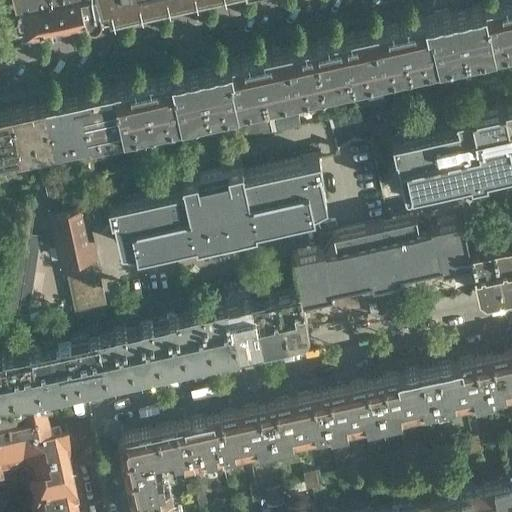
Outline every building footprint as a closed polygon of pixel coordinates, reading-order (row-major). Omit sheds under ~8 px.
[(79,9),(77,0),(16,0),(19,14),(19,15),(20,18),(24,21),(28,20),(29,20),(79,9)] [(102,4),(100,0),(77,0),(79,9),(100,4),(102,4)] [(511,0),(484,0),(471,3),(462,5),(456,6),(427,13),(437,58),(438,64),(460,59),(458,53),(472,50),(482,48),(483,54),(499,51),(499,53),(511,50),(511,0)] [(437,58),(427,13),(398,19),(408,64),(437,58)] [(408,64),(398,19),(369,26),(379,71),(408,64)] [(379,71),(369,26),(340,32),(350,77),(379,71)] [(350,77),(340,32),(312,38),(322,84),(350,77)] [(322,84),(312,38),(283,45),(293,90),(322,84)] [(293,90),(283,45),(254,51),(264,97),(293,90)] [(264,97),(254,51),(225,58),(235,103),(264,97)] [(197,112),(235,103),(225,58),(187,66),(141,77),(151,122),(158,155),(188,148),(195,130),(191,113),(197,112)] [(151,122),(141,77),(112,83),(122,128),(151,122)] [(122,128),(112,83),(79,90),(88,134),(89,136),(122,128)] [(88,134),(79,90),(54,96),(54,95),(44,98),(54,142),(88,134)] [(511,91),(509,90),(503,99),(472,106),(462,100),(456,110),(458,120),(393,135),(395,148),(397,148),(405,185),(406,187),(407,187),(408,187),(409,187),(410,187),(411,186),(412,185),(412,184),(470,171),(474,193),(511,185),(511,91)] [(371,107),(369,96),(355,99),(358,110),(371,107)] [(54,142),(44,98),(35,100),(10,106),(20,149),(54,142)] [(358,110),(355,99),(342,102),(344,113),(358,110)] [(329,116),(327,105),(313,108),(316,119),(329,116)] [(0,153),(20,149),(10,106),(0,107),(0,153)] [(300,123),(297,110),(269,117),(272,129),(300,123)] [(233,138),(231,129),(231,125),(213,129),(229,139),(233,138)] [(386,190),(375,141),(377,141),(376,134),(374,135),(373,135),(374,137),(356,135),(340,145),(339,143),(338,142),(337,143),(338,149),(341,149),(351,197),(386,190)] [(315,203),(328,198),(321,166),(323,165),(320,151),(245,168),(243,159),(230,162),(197,169),(197,170),(184,172),(186,181),(111,197),(114,212),(117,211),(124,243),(137,242),(138,245),(197,232),(198,235),(258,222),(257,218),(316,205),(315,203)] [(73,173),(70,158),(58,161),(61,175),(73,173)] [(61,175),(58,161),(50,163),(54,177),(61,175)] [(112,307),(81,172),(80,171),(73,173),(61,175),(54,177),(48,178),(66,257),(69,257),(82,314),(112,307)] [(42,194),(40,182),(16,187),(17,194),(34,190),(35,195),(42,194)] [(23,311),(40,202),(20,199),(3,308),(23,311)] [(470,258),(468,246),(461,213),(429,220),(414,211),(322,231),(324,243),(291,251),(298,283),(301,295),(331,289),(330,284),(357,278),(363,280),(371,279),(371,280),(400,273),(400,272),(409,270),(412,266),(439,260),(440,265),(470,258)] [(503,230),(501,221),(490,224),(492,232),(503,230)] [(492,232),(490,224),(481,226),(483,234),(492,232)] [(511,240),(505,242),(504,238),(494,240),(495,244),(504,285),(511,284),(511,283),(511,240)] [(504,285),(495,244),(480,248),(479,243),(468,246),(470,258),(471,258),(471,260),(471,261),(476,285),(484,290),(487,289),(494,289),(500,286),(504,285)] [(289,263),(287,253),(270,257),(272,267),(289,263)] [(283,279),(281,270),(270,272),(272,282),(283,279)] [(272,282),(270,272),(259,275),(261,284),(272,282)] [(233,290),(231,281),(220,283),(222,293),(233,290)] [(222,293),(220,283),(209,286),(211,295),(222,293)] [(307,323),(301,298),(300,295),(301,295),(298,283),(288,285),(289,290),(274,293),(284,334),(285,334),(293,334),(299,331),(302,330),(307,323)] [(284,334),(274,293),(273,288),(263,291),(264,295),(250,298),(259,340),(261,339),(268,339),(274,336),(284,334)] [(195,289),(186,291),(188,302),(197,300),(195,289)] [(259,340),(250,298),(249,294),(238,296),(239,301),(225,304),(234,345),(235,345),(243,345),(249,342),(259,340)] [(157,307),(155,298),(144,300),(146,309),(157,307)] [(234,345),(225,304),(224,299),(213,302),(214,306),(200,309),(209,351),(210,350),(218,350),(224,347),(234,345)] [(146,309),(144,300),(133,303),(135,312),(146,309)] [(209,351),(200,309),(199,305),(188,307),(189,312),(175,315),(184,356),(185,356),(193,356),(199,353),(209,351)] [(53,320),(51,311),(19,318),(21,327),(53,320)] [(184,356),(175,315),(174,312),(165,314),(166,320),(149,324),(157,362),(159,362),(163,364),(169,362),(173,358),(184,356)] [(14,323),(12,314),(2,316),(4,325),(14,323)] [(157,362),(149,324),(148,317),(138,320),(140,326),(123,330),(131,368),(132,367),(137,370),(143,368),(146,364),(157,362)] [(131,368),(123,330),(121,323),(112,325),(113,332),(96,335),(105,374),(106,373),(111,375),(116,374),(120,370),(131,368)] [(105,374),(96,335),(95,329),(85,331),(86,333),(31,345),(32,349),(40,388),(52,385),(56,387),(62,386),(66,382),(79,379),(84,381),(90,380),(93,376),(105,374)] [(511,389),(511,344),(482,352),(491,394),(511,389)] [(40,388),(32,349),(15,353),(13,347),(4,349),(5,355),(14,394),(25,391),(30,393),(36,392),(39,388),(40,388)] [(491,394),(482,352),(428,364),(437,406),(491,394)] [(14,394),(5,355),(0,356),(0,397),(3,399),(9,398),(13,394),(14,394)] [(437,406),(428,364),(374,376),(383,418),(437,406)] [(383,418),(374,376),(319,387),(329,430),(383,418)] [(329,430),(319,387),(265,399),(275,442),(329,430)] [(275,442),(265,399),(211,411),(221,454),(275,442)] [(221,454),(211,411),(184,417),(194,460),(221,454)] [(194,460),(184,417),(157,423),(164,453),(172,452),(173,458),(182,456),(183,462),(194,460)] [(164,453),(157,423),(124,431),(123,430),(122,430),(121,431),(117,438),(116,439),(117,440),(125,473),(155,466),(153,456),(164,453)] [(70,501),(65,477),(66,476),(64,475),(67,473),(65,467),(62,466),(63,464),(61,463),(57,445),(44,448),(46,461),(23,492),(28,495),(31,510),(70,501)] [(23,492),(46,461),(44,448),(43,448),(41,447),(41,449),(38,446),(33,448),(32,451),(30,450),(30,451),(27,449),(21,450),(20,453),(19,452),(18,454),(4,457),(12,490),(18,489),(23,492)] [(0,492),(12,490),(4,457),(0,457),(0,492)] [(165,484),(163,475),(157,476),(155,466),(125,473),(131,501),(172,492),(170,483),(165,484)] [(511,511),(511,486),(510,477),(456,489),(460,511),(511,511)] [(307,486),(306,479),(294,481),(295,489),(307,486)] [(460,511),(456,489),(402,501),(404,511),(460,511)] [(176,511),(172,492),(131,501),(133,511),(176,511)] [(72,511),(70,501),(31,510),(31,511),(72,511)] [(404,511),(402,501),(352,511),(404,511)]
